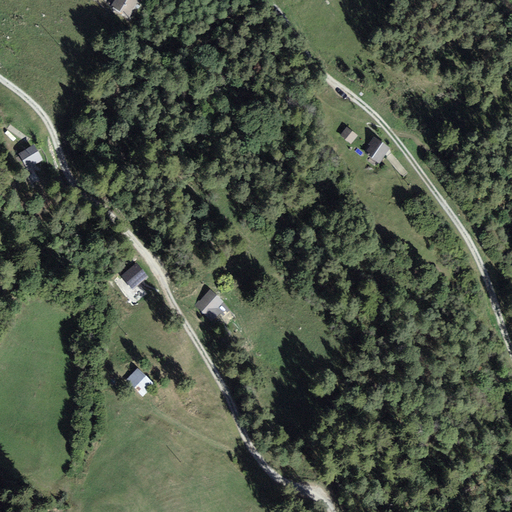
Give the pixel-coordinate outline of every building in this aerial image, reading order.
[(138,0),(137,0),(113,0),(110,7),(128,18),(138,0)] [(356,138),(343,128),(338,136),(350,145),(356,138)] [(388,149),(372,139),(362,153),(378,163),(388,149)] [(41,161),(33,147),(22,154),(29,168),(41,161)] [(145,277),(137,267),(123,277),(131,287),(145,277)] [(227,311),(207,292),(194,306),(213,325),(227,311)] [(134,369),(123,380),(141,397),(152,386),(134,369)]
